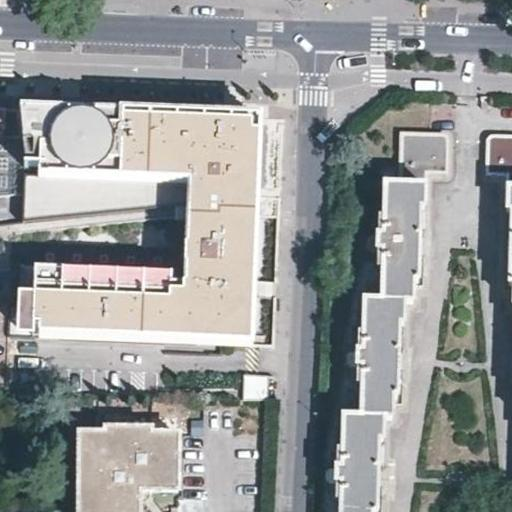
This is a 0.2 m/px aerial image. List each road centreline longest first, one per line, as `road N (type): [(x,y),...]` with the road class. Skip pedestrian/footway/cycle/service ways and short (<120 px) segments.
road 1 (residential): [(318,36),(296,511)]
road 2 (tertiary): [(0,25),(318,36)]
road 3 (tertiary): [(511,41),(318,36)]
